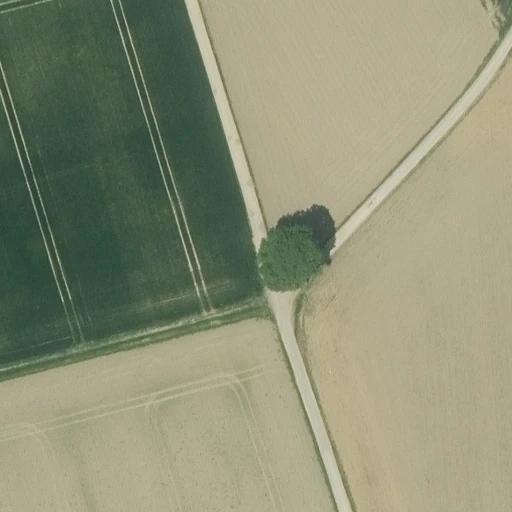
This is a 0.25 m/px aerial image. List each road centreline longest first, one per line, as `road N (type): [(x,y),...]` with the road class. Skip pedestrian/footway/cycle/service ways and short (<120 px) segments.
road 1 (track): [(511,24),(474,87),(281,302)]
road 2 (track): [(281,302),(187,0)]
road 3 (track): [(348,511),(281,302)]
